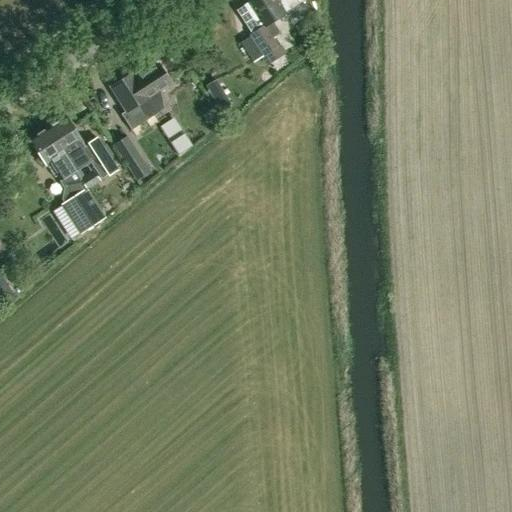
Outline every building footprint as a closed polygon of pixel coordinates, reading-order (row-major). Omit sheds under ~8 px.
[(248,0),(250,3),(265,26),(253,34),(252,35),(253,37),(265,56),(280,46),(275,38),(282,33),(274,21),(287,13),(306,1),(305,0),(248,0)] [(134,73),(113,86),(128,110),(123,114),(133,130),(148,121),(166,109),(162,90),(171,84),(160,66),(137,79),(134,73)] [(216,79),(205,85),(216,101),(226,96),(216,79)] [(67,117),(49,128),(77,171),(94,160),(67,117)] [(44,164),(48,163),(49,165),(50,164),(58,177),(61,175),(75,196),(62,203),(71,217),(82,210),(84,209),(95,225),(104,218),(94,202),(96,201),(88,190),(88,189),(82,179),(77,171),(49,128),(33,139),(41,152),(39,155),(39,159),(41,162),(44,164)] [(150,171),(128,137),(115,145),(138,179),(150,171)] [(95,171),(82,179),(88,189),(101,181),(95,171)] [(0,302),(1,304),(15,295),(11,288),(9,289),(0,274),(0,302)]
